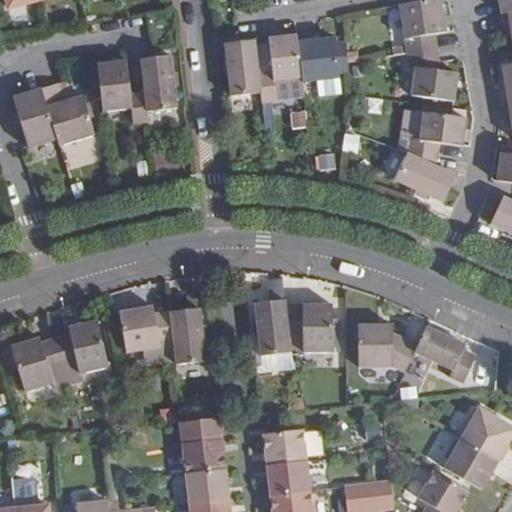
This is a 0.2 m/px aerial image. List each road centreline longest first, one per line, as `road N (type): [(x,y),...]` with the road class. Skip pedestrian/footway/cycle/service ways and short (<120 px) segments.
road 1 (residential): [(465,0),(486,125),(483,151),(476,185),(431,282)]
road 2 (residential): [(223,238),(186,0)]
road 3 (secondary): [(223,238),(310,244),(431,282)]
road 4 (secondary): [(46,277),(223,238)]
road 5 (residential): [(46,277),(0,118)]
road 6 (residential): [(0,67),(135,33)]
